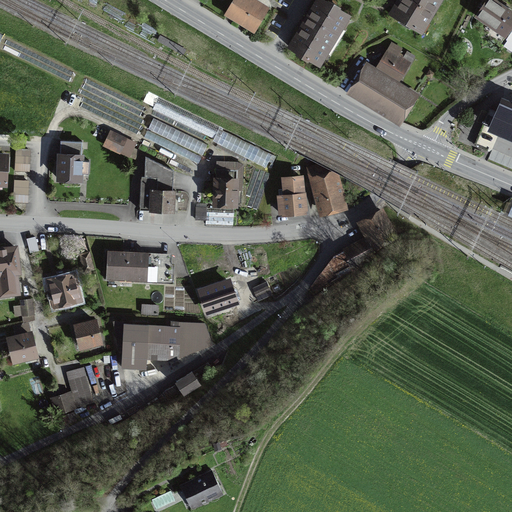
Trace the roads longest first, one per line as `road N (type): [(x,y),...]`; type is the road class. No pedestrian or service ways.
road 1 (residential): [(0,460),(133,402),(303,287)]
road 2 (residential): [(0,221),(224,234),(330,225)]
road 3 (residential): [(303,287),(258,351),(103,511)]
road 4 (primary): [(411,142),(165,0)]
road 5 (track): [(238,511),(266,432),(370,320)]
road 6 (residential): [(330,225),(377,198),(411,142)]
